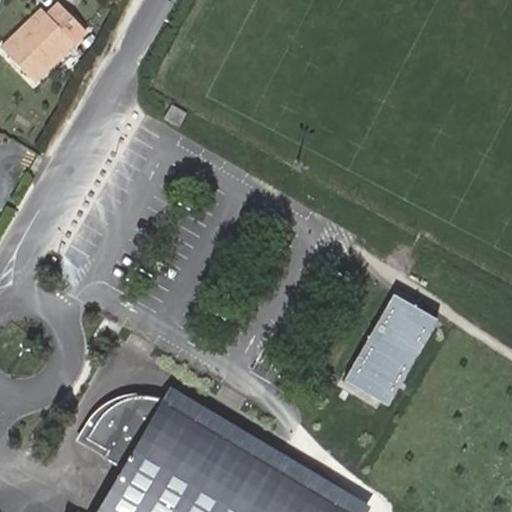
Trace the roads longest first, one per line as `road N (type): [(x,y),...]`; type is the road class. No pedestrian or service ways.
road 1 (unclassified): [(20,300),(20,255),(162,0)]
road 2 (unclassified): [(0,389),(38,392),(60,372),(67,342),(54,315)]
